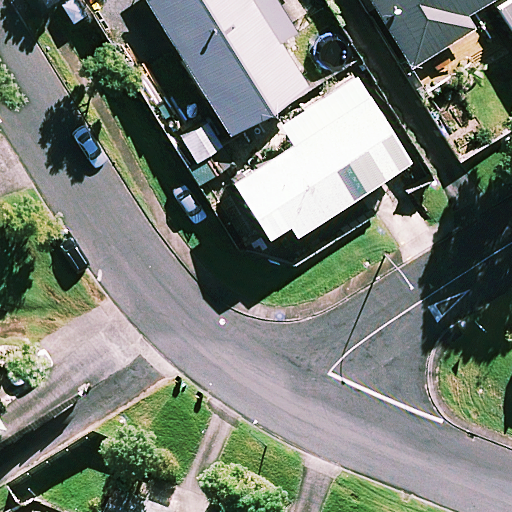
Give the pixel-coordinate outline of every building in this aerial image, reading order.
[(141,0),(214,124),(292,79),(268,39),(292,25),(277,0),(141,0)] [(511,0),(362,0),(403,64),(410,59),(424,82),(451,66),(436,42),(464,25),(455,11),(473,0),(486,0),(511,40),(511,0)] [(333,36),(305,53),(321,80),(349,63),(333,36)] [(392,153),(354,91),(217,174),(247,223),(266,212),(273,224),(392,153)] [(155,511),(118,498),(112,511),(155,511)]
